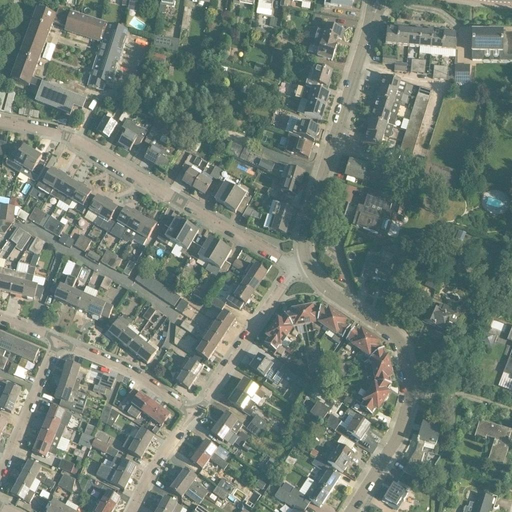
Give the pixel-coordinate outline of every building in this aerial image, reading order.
[(130,0),(129,8),(139,10),(144,4),(144,0),(130,0)] [(161,0),(159,14),(165,15),(166,8),(174,9),(174,0),(161,0)] [(258,0),(257,10),(271,12),(273,0),(258,0)] [(288,0),(281,0),(280,7),(287,9),(288,0)] [(324,0),(324,7),(337,9),(338,8),(351,10),(352,0),(324,0)] [(53,24),(57,10),(52,9),(40,4),(11,81),(29,88),(30,86),(39,89),(41,84),(32,81),(53,24)] [(104,43),(109,26),(63,12),(64,8),(60,7),(58,11),(57,10),(53,24),(66,29),(65,32),(99,43),(99,42),(104,43)] [(185,9),(181,31),(188,32),(192,10),(185,9)] [(276,29),(278,20),(270,19),(269,28),(276,29)] [(315,40),(336,47),(337,47),(336,46),(338,40),(341,41),(344,32),(337,30),(338,27),(330,25),(329,27),(327,26),(324,33),(318,31),(315,40)] [(109,26),(104,43),(90,87),(102,91),(104,84),(110,86),(128,32),(109,26)] [(397,47),(399,27),(393,27),(393,30),(387,29),(385,46),(397,47)] [(408,48),(410,32),(404,31),(404,28),(399,27),(397,47),(408,48)] [(421,33),(422,33),(422,30),(416,29),(416,32),(410,32),(408,48),(420,49),(421,33)] [(433,34),(433,31),(427,30),(427,33),(422,33),(421,33),(420,49),(431,50),(433,34)] [(443,52),(445,32),(439,31),(439,34),(433,34),(431,50),(443,52)] [(445,32),(443,52),(454,53),(456,36),(449,35),(450,32),(445,32)] [(472,32),(472,42),(472,61),(482,62),(482,59),(482,52),(504,53),(503,60),(511,60),(511,34),(502,35),(502,33),(472,32)] [(155,37),(154,48),(153,52),(164,55),(165,50),(178,53),(180,41),(155,37)] [(332,62),(336,47),(315,40),(313,48),(319,50),(317,58),(332,62)] [(153,63),(164,66),(166,58),(166,57),(162,56),(162,58),(155,55),(153,63)] [(395,64),(396,64),(396,59),(383,58),(382,65),(394,67),(395,64)] [(417,74),(419,62),(415,61),(412,61),(410,74),(417,74)] [(419,62),(417,74),(424,75),(426,63),(419,62)] [(407,65),(396,64),(395,64),(394,67),(394,73),(406,74),(407,65)] [(470,66),(455,66),(455,85),(469,85),(470,66)] [(440,81),(441,68),(437,67),(434,67),(432,80),(440,81)] [(173,77),(174,70),(166,68),(165,76),(173,77)] [(447,82),(448,78),(447,78),(448,69),(441,68),(440,81),(447,82)] [(305,88),(325,95),(331,75),(315,70),(311,83),(307,82),(305,88)] [(381,89),(397,94),(401,83),(382,77),(380,82),(383,83),(381,89)] [(47,107),(54,89),(41,84),(39,89),(41,90),(36,103),(47,107)] [(329,96),(325,95),(305,88),(303,95),(297,93),(295,100),(301,102),(308,104),(325,109),(329,96)] [(59,111),(65,93),(54,89),(47,107),(59,111)] [(400,106),(403,96),(397,94),(381,89),(379,95),(376,94),(375,99),(394,105),(400,107),(401,106),(400,106)] [(418,95),(430,99),(432,92),(419,89),(418,95)] [(65,93),(59,111),(69,115),(70,115),(73,106),(82,110),(85,101),(65,93)] [(428,105),(430,99),(418,95),(416,102),(428,105)] [(246,104),(249,108),(255,104),(247,99),(246,104)] [(374,111),(390,116),(394,105),(375,99),(373,104),(376,105),(374,111)] [(426,112),(428,105),(416,102),(413,108),(426,112)] [(321,123),(325,109),(308,104),(304,117),(321,123)] [(424,119),(426,112),(413,108),(411,115),(424,119)] [(124,126),(132,112),(126,109),(118,122),(124,126)] [(393,129),(397,118),(390,116),(374,111),(372,117),(369,116),(368,121),(387,127),(393,129)] [(132,112),(124,126),(122,130),(126,133),(119,146),(130,152),(133,146),(138,149),(145,138),(140,135),(142,132),(136,128),(137,127),(136,126),(141,117),(132,112)] [(110,122),(112,118),(108,115),(97,133),(108,140),(116,126),(110,122)] [(422,125),(424,119),(411,115),(409,122),(422,125)] [(222,121),(229,125),(232,119),(225,116),(222,121)] [(289,136),(299,139),(314,144),(318,130),(307,127),(308,124),(293,119),(293,120),(290,119),(285,134),(289,136)] [(367,133),(384,138),(387,127),(368,121),(366,126),(369,127),(367,133)] [(420,132),(422,125),(409,122),(407,128),(420,132)] [(418,139),(420,132),(407,128),(405,135),(418,139)] [(167,147),(168,145),(160,141),(163,136),(153,130),(144,144),(150,147),(146,153),(149,154),(145,161),(155,167),(167,147)] [(380,149),(384,138),(367,133),(366,138),(363,138),(361,143),(380,149)] [(415,145),(418,139),(405,135),(404,139),(403,142),(415,145)] [(250,155),(252,153),(231,144),(215,136),(209,147),(246,164),(250,155)] [(298,143),(299,139),(289,136),(288,140),(290,141),(286,154),(308,161),(312,148),(298,143)] [(193,151),(198,142),(192,139),(185,150),(191,154),(193,151)] [(413,152),(415,145),(403,142),(401,148),(413,152)] [(20,174),(33,151),(30,149),(29,151),(24,147),(21,151),(15,148),(6,164),(6,166),(20,174)] [(177,153),(167,147),(155,167),(166,174),(170,167),(172,168),(181,153),(178,151),(177,153)] [(411,159),(413,152),(401,148),(400,150),(399,155),(411,159)] [(33,151),(20,174),(34,183),(45,166),(39,162),(42,158),(36,155),(37,153),(33,151)] [(275,177),(279,168),(256,158),(252,167),(275,177)] [(199,168),(202,161),(197,159),(194,165),(199,168)] [(463,176),(417,161),(412,176),(420,179),(458,192),(463,176)] [(379,168),(377,167),(368,164),(367,168),(350,163),(345,177),(364,183),(367,172),(377,175),(379,168)] [(210,177),(213,179),(218,182),(224,173),(223,172),(218,169),(215,168),(210,177)] [(285,169),(285,171),(281,180),(300,186),(304,175),(285,169)] [(50,196),(63,174),(58,172),(57,174),(51,171),(44,182),(41,180),(36,189),(50,196)] [(194,190),(201,177),(190,171),(183,184),(194,190)] [(60,202),(71,182),(65,179),(67,177),(63,174),(50,196),(60,202)] [(204,196),(212,184),(201,177),(194,190),(204,196)] [(279,186),(282,187),(280,194),(296,199),(300,186),(281,180),(279,186)] [(69,208),(82,186),(78,183),(77,186),(71,182),(60,202),(59,203),(69,208),(70,208),(69,208)] [(225,208),(236,191),(220,182),(211,198),(213,195),(217,197),(214,202),(225,208)] [(69,208),(70,208),(83,216),(88,207),(85,205),(91,194),(85,191),(86,189),(82,186),(69,208)] [(276,200),(279,195),(270,190),(267,195),(276,200)] [(399,200),(379,193),(369,190),(361,216),(360,216),(356,228),(382,236),(386,238),(394,214),(390,212),(391,205),(397,207),(399,200)] [(236,191),(225,208),(235,214),(238,210),(243,213),(241,216),(251,200),(250,200),(247,198),(245,197),(236,191)] [(97,198),(89,212),(99,218),(108,201),(104,199),(103,201),(97,198)] [(19,201),(11,200),(10,208),(16,208),(18,209),(19,201)] [(99,218),(94,225),(100,229),(105,221),(109,224),(117,210),(111,206),(113,204),(108,201),(99,218)] [(272,218),(289,224),(292,212),(277,207),(277,205),(276,205),(272,218)] [(13,225),(15,216),(16,208),(10,208),(6,207),(1,206),(0,211),(0,222),(0,223),(13,225)] [(33,223),(40,212),(35,209),(28,221),(33,223)] [(254,212),(248,209),(242,218),(248,222),(254,212)] [(124,236),(137,213),(132,211),(131,213),(125,210),(113,230),(124,236)] [(50,218),(40,212),(33,223),(43,229),(50,218)] [(133,242),(134,241),(145,221),(140,218),(141,216),(137,213),(124,236),(133,242)] [(53,235),(60,224),(50,218),(43,229),(53,235)] [(285,236),(289,224),(272,218),(268,231),(285,236)] [(145,221),(134,241),(143,247),(147,241),(157,225),(152,222),(151,225),(145,221)] [(176,245),(187,227),(176,221),(170,231),(165,228),(157,241),(168,247),(170,242),(176,245)] [(60,224),(53,235),(58,238),(65,227),(60,224)] [(191,258),(198,247),(192,244),(198,233),(187,227),(176,245),(183,249),(180,254),(190,260),(191,258)] [(17,246),(26,234),(18,229),(16,230),(9,241),(17,246)] [(449,239),(448,231),(441,232),(442,240),(449,239)] [(26,234),(17,246),(16,249),(21,252),(31,238),(26,234)] [(65,246),(69,239),(63,235),(59,243),(65,246)] [(80,251),(86,239),(81,236),(74,247),(80,251)] [(36,238),(29,252),(38,257),(46,244),(36,238)] [(69,239),(65,246),(70,249),(75,242),(69,239)] [(86,239),(80,251),(85,254),(91,242),(86,239)] [(209,265),(220,246),(209,240),(203,250),(198,247),(191,258),(197,261),(199,259),(209,265)] [(220,246),(209,265),(220,271),(219,274),(224,277),(230,267),(225,263),(231,253),(220,246)] [(106,266),(112,255),(107,252),(101,263),(106,266)] [(106,266),(111,269),(117,259),(118,258),(112,255),(106,266)] [(40,258),(36,257),(34,256),(30,267),(22,298),(34,301),(38,287),(31,285),(40,258)] [(404,264),(403,263),(393,260),(392,265),(372,258),(366,277),(386,283),(383,293),(394,296),(404,264)] [(122,262),(117,259),(111,269),(116,272),(122,262)] [(232,267),(240,273),(245,266),(237,260),(232,267)] [(129,277),(135,266),(130,263),(123,274),(129,277)] [(22,298),(30,267),(18,264),(16,273),(15,273),(10,295),(22,298)] [(247,277),(259,285),(266,275),(251,265),(245,275),(248,276),(247,277)] [(72,289),(73,290),(82,269),(75,266),(73,271),(70,279),(68,278),(64,288),(60,287),(54,300),(66,305),(72,289)] [(0,292),(10,295),(15,273),(12,273),(12,272),(5,270),(5,271),(3,270),(0,282),(0,292)] [(141,286),(147,276),(141,272),(135,282),(141,286)] [(229,273),(223,282),(230,286),(236,277),(229,273)] [(176,278),(169,274),(165,281),(172,285),(176,278)] [(146,289),(153,280),(147,276),(141,286),(146,289)] [(252,296),(259,285),(247,277),(240,287),(252,296)] [(110,291),(113,280),(106,278),(103,289),(110,291)] [(152,293),(158,284),(153,280),(146,289),(152,293)] [(187,284),(181,281),(177,287),(183,290),(187,284)] [(158,297),(164,288),(158,284),(152,293),(158,297)] [(244,305),(245,306),(252,296),(240,287),(234,297),(232,296),(227,303),(239,311),(244,305)] [(163,301),(169,291),(164,288),(158,297),(163,301)] [(206,293),(198,288),(193,296),(202,301),(206,293)] [(84,294),(73,290),(72,289),(66,305),(77,310),(83,296),(84,294)] [(168,304),(175,295),(169,291),(163,301),(168,304)] [(174,308),(180,299),(175,295),(168,304),(174,308)] [(94,301),(83,296),(77,310),(89,315),(94,301)] [(225,306),(222,304),(214,299),(210,306),(221,313),(225,306)] [(94,301),(89,315),(100,320),(101,317),(108,320),(113,309),(94,301)] [(182,315),(189,305),(182,301),(176,310),(182,315)] [(437,312),(430,309),(427,315),(430,317),(427,325),(437,329),(435,333),(444,337),(446,332),(449,334),(452,326),(450,325),(456,311),(444,307),(440,305),(437,312)] [(316,332),(321,309),(320,309),(312,310),(312,308),(302,310),(305,328),(312,327),(313,332),(316,332)] [(150,309),(143,319),(149,323),(156,313),(150,309)] [(327,332),(337,317),(328,312),(327,313),(321,309),(316,332),(318,333),(322,328),(327,332)] [(299,329),(305,328),(302,310),(292,312),(293,314),(285,315),(284,316),(292,328),(294,330),(294,331),(298,335),(300,335),(299,329)] [(216,323),(228,331),(235,321),(223,313),(216,323)] [(294,330),(292,328),(284,316),(279,323),(278,322),(272,330),(287,340),(293,330),(294,330)] [(337,317),(327,332),(335,337),(332,341),(339,346),(351,329),(344,324),(345,323),(337,317)] [(118,342),(130,328),(130,327),(121,320),(118,323),(108,335),(118,342)] [(180,328),(193,336),(197,331),(184,322),(180,328)] [(228,331),(216,323),(216,324),(212,322),(209,327),(212,330),(210,334),(222,342),(228,331)] [(128,350),(140,335),(130,328),(118,342),(128,350)] [(511,328),(507,341),(511,343),(511,351),(503,374),(503,375),(499,387),(511,392),(511,390),(511,328)] [(287,340),(272,330),(267,338),(268,339),(264,346),(281,357),(285,352),(287,350),(291,343),(287,340)] [(360,353),(370,339),(361,333),(360,335),(354,331),(346,343),(348,345),(345,350),(349,352),(352,348),(360,353)] [(215,352),(222,342),(210,334),(204,341),(201,339),(199,342),(203,344),(215,352)] [(137,358),(149,343),(146,340),(146,338),(142,336),(141,336),(140,335),(128,350),(137,358)] [(10,355),(16,342),(4,337),(0,347),(0,369),(3,371),(8,361),(3,359),(5,353),(10,355)] [(487,337),(485,345),(493,348),(496,340),(487,337)] [(370,360),(384,351),(384,350),(377,346),(378,344),(370,339),(360,353),(365,357),(362,362),(364,364),(370,359),(370,360)] [(22,360),(27,347),(16,342),(10,355),(8,360),(14,363),(16,357),(22,360)] [(149,343),(137,358),(147,366),(156,354),(158,350),(149,343)] [(203,344),(196,354),(205,360),(208,362),(215,352),(203,344)] [(27,347),(22,360),(33,365),(39,351),(27,347)] [(372,372),(389,368),(387,358),(386,359),(384,351),(370,360),(372,372)] [(273,367),(266,363),(258,358),(250,370),(264,379),(271,384),(279,372),(273,367)] [(203,370),(200,368),(190,362),(186,359),(179,370),(179,371),(180,370),(195,381),(203,370)] [(63,376),(81,382),(85,383),(85,382),(86,377),(78,374),(80,369),(67,364),(63,376)] [(336,374),(346,371),(345,365),(343,366),(334,367),(336,374)] [(14,377),(18,368),(12,366),(8,374),(14,377)] [(280,373),(304,389),(309,382),(285,366),(280,373)] [(18,368),(14,377),(25,382),(29,373),(18,368)] [(368,382),(391,387),(391,386),(390,378),(391,378),(389,368),(372,372),(373,378),(367,379),(368,382)] [(188,391),(195,381),(180,370),(179,371),(174,379),(177,382),(177,383),(188,391)] [(337,380),(340,379),(339,378),(346,377),(346,371),(336,374),(337,379),(337,380)] [(77,393),(81,382),(63,376),(59,388),(77,394),(77,393)] [(98,387),(105,390),(105,389),(111,391),(115,380),(109,378),(107,384),(100,381),(98,387)] [(251,402),(255,396),(262,401),(265,396),(270,399),(273,394),(262,387),(259,392),(244,381),(236,393),(251,402)] [(391,387),(368,382),(366,384),(372,388),(368,394),(383,403),(388,395),(387,394),(391,387)] [(0,396),(16,403),(21,391),(8,386),(5,391),(0,388),(0,396)] [(106,390),(105,390),(98,387),(97,388),(95,387),(93,393),(104,396),(106,390)] [(81,395),(77,393),(77,394),(59,388),(55,399),(61,402),(59,407),(82,415),(84,409),(76,407),(81,395)] [(137,421),(142,414),(150,402),(140,395),(134,391),(125,402),(137,410),(132,417),(137,421)] [(255,405),(251,402),(236,393),(229,404),(250,418),(251,417),(254,419),(251,423),(265,431),(269,425),(256,416),(256,417),(252,415),(254,412),(251,411),(255,405)] [(377,412),(383,403),(368,394),(363,402),(359,399),(356,402),(362,406),(360,409),(372,417),(376,411),(377,412)] [(0,396),(0,403),(0,410),(11,415),(16,403),(0,396)] [(344,403),(352,408),(355,404),(347,398),(344,403)] [(152,421),(160,409),(150,402),(142,414),(152,421)] [(317,403),(310,414),(322,423),(329,411),(317,403)] [(64,427),(67,428),(72,417),(52,408),(47,420),(64,427)] [(104,424),(107,425),(112,410),(105,408),(104,411),(100,422),(104,424)] [(160,409),(152,421),(162,428),(170,417),(160,409)] [(218,424),(235,435),(236,436),(243,427),(226,414),(218,424)] [(331,416),(325,426),(335,432),(341,423),(331,416)] [(365,425),(355,418),(345,433),(350,437),(351,436),(360,442),(365,434),(361,431),(365,425)] [(60,438),(64,427),(47,420),(42,431),(60,439),(60,438)] [(479,422),(476,431),(475,435),(486,438),(495,441),(488,462),(503,467),(509,447),(508,447),(506,446),(507,443),(508,444),(509,441),(508,441),(511,432),(479,422)] [(259,440),(265,431),(251,423),(246,431),(259,440)] [(228,444),(235,435),(218,424),(211,435),(223,443),(224,441),(228,444)] [(433,455),(438,440),(441,430),(423,424),(417,444),(418,444),(415,453),(403,473),(424,486),(435,470),(425,467),(429,454),(433,455)] [(61,439),(60,438),(60,439),(42,431),(37,443),(58,452),(59,449),(57,448),(61,439)] [(135,442),(147,450),(154,439),(141,431),(135,442)] [(94,439),(107,446),(111,439),(98,432),(94,439)] [(238,437),(246,442),(249,438),(242,433),(238,437)] [(80,441),(92,446),(94,440),(83,435),(80,441)] [(241,448),(246,442),(238,437),(234,443),(241,448)] [(135,442),(129,439),(123,450),(141,461),(147,450),(135,442)] [(109,448),(95,441),(92,447),(106,455),(109,448)] [(218,467),(221,469),(224,471),(228,466),(214,455),(217,451),(205,442),(198,453),(209,461),(214,464),(218,466),(218,467)] [(58,452),(37,443),(32,454),(46,460),(48,454),(56,457),(58,452)] [(352,454),(339,446),(327,465),(342,475),(350,463),(347,461),(352,454)] [(78,458),(82,460),(86,449),(83,448),(81,452),(75,450),(73,457),(78,458)] [(316,459),(316,458),(319,454),(318,454),(313,451),(310,456),(316,459)] [(203,470),(209,461),(198,453),(191,463),(202,472),(203,470)] [(110,470),(130,480),(136,469),(131,466),(116,458),(110,470)] [(316,459),(315,460),(312,465),(322,472),(327,465),(316,458),(316,459)] [(61,461),(60,464),(58,469),(70,475),(74,466),(61,461)] [(265,468),(272,473),(276,468),(268,462),(265,468)] [(23,474),(36,481),(53,490),(56,484),(39,475),(42,470),(29,463),(23,474)] [(124,492),(130,480),(102,466),(97,477),(124,492)] [(204,500),(206,496),(208,493),(194,483),(197,479),(185,471),(177,481),(204,500)] [(340,478),(329,471),(319,486),(330,494),(340,478)] [(30,492),(36,481),(23,474),(17,485),(30,492)] [(58,487),(72,494),(75,481),(64,476),(58,487)] [(235,488),(222,479),(217,487),(228,494),(230,496),(235,488)] [(199,506),(204,500),(177,481),(170,491),(182,500),(184,496),(199,506)] [(281,490),(284,485),(279,481),(276,487),(281,490)] [(265,486),(259,482),(255,487),(262,491),(265,486)] [(305,497),(293,489),(290,495),(304,505),(306,500),(320,509),(330,494),(319,486),(314,483),(305,497)] [(35,495),(30,492),(17,485),(11,496),(23,503),(23,502),(29,505),(35,495)] [(217,496),(219,498),(224,501),(228,494),(217,487),(212,493),(217,496)] [(406,495),(401,492),(393,487),(385,500),(397,508),(406,495)] [(282,490),(279,494),(287,500),(286,501),(296,507),(292,511),(299,511),(304,505),(290,495),(282,490)] [(43,491),(40,496),(47,500),(49,496),(47,494),(47,493),(43,491)] [(101,504),(114,511),(120,500),(108,493),(101,504)] [(489,511),(493,500),(477,495),(472,511),(489,511)] [(46,501),(40,498),(37,504),(43,507),(46,501)] [(162,511),(181,511),(183,509),(164,499),(158,510),(162,511)] [(62,511),(65,508),(54,502),(48,511),(62,511)]
